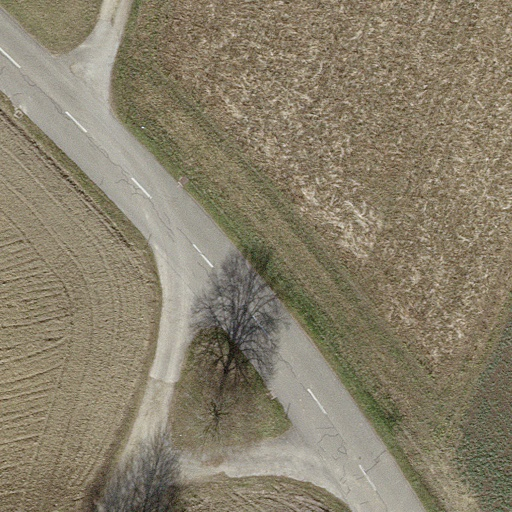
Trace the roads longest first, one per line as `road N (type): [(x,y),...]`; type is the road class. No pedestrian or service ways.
road 1 (unclassified): [(387,511),(260,321),(191,238),(0,48)]
road 2 (track): [(162,511),(167,471),(139,463),(177,334),(191,238)]
road 3 (track): [(348,448),(167,471)]
road 4 (track): [(122,0),(86,130)]
